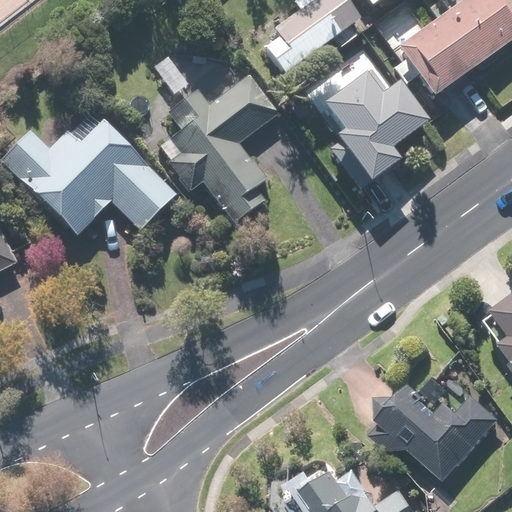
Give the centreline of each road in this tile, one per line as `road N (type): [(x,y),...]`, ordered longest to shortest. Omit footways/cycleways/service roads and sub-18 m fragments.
road 1 (secondary): [(341,310),(227,414),(131,475)]
road 2 (secondary): [(96,414),(221,351),(341,310)]
road 3 (secondary): [(341,310),(511,177)]
